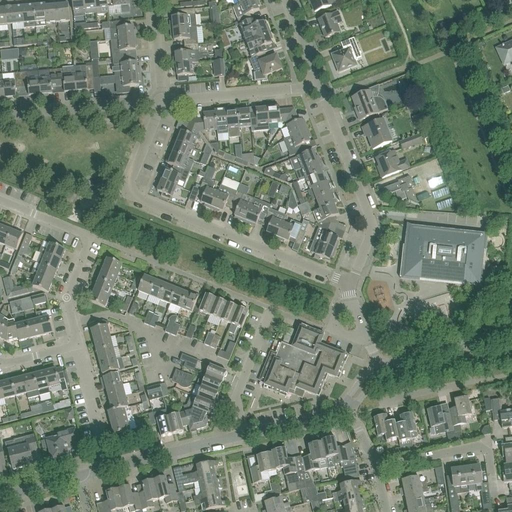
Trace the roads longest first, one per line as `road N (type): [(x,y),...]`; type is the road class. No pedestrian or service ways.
road 1 (residential): [(351,284),(138,198),(132,180),(159,99)]
road 2 (residential): [(322,86),(371,220),(351,284)]
road 3 (residential): [(78,344),(66,298),(86,238),(0,199)]
road 4 (residential): [(81,475),(245,434)]
road 5 (residential): [(159,99),(322,86)]
road 6 (residential): [(0,114),(159,99)]
road 7 (residential): [(245,434),(241,379),(270,307)]
road 8 (residential): [(382,403),(466,383),(473,372),(466,343)]
